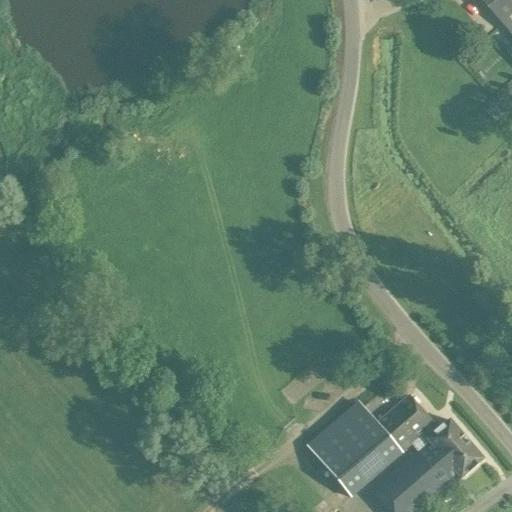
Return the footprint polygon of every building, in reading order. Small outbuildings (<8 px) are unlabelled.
[(511,0),(480,0),(511,34),(511,56),(511,57),(511,0)] [(352,360),(356,365),(364,359),(360,354),(352,360)] [(187,370),(161,395),(182,414),(196,402),(195,401),(206,390),(187,370)] [(438,431),(410,397),(409,396),(377,424),(358,403),(308,448),(351,497),(402,452),(417,439),(423,446),(371,491),(389,511),(420,511),(452,485),(440,470),(448,463),(428,440),(438,431)] [(450,420),(438,431),(428,440),(448,463),(440,470),(452,485),(456,482),(457,483),(484,460),(450,420)]
